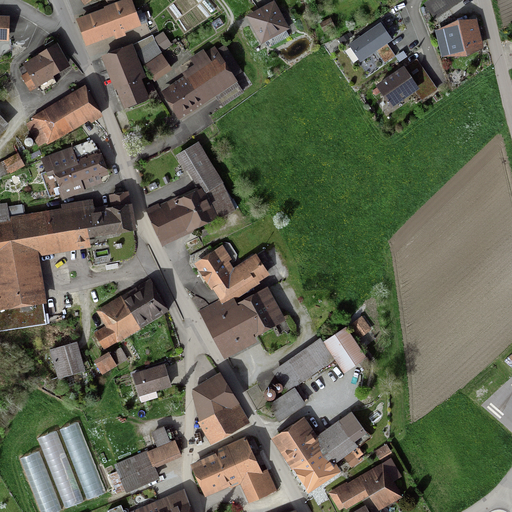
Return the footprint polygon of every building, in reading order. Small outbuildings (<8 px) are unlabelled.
[(137,24),(128,0),(126,0),(106,8),(107,11),(80,21),(88,42),(114,32),(115,35),(116,34),(116,35),(123,33),(123,32),(124,31),(123,29),(137,24)] [(432,0),(428,3),(436,16),(458,0),(432,0)] [(273,6),(252,17),(263,38),(284,27),(273,6)] [(321,23),(324,30),(333,26),(330,19),(321,23)] [(474,23),(446,30),(451,52),(479,45),(474,23)] [(391,39),(381,24),(349,45),(360,61),(391,39)] [(161,51),(171,45),(163,33),(153,39),(161,51)] [(139,79),(145,77),(131,45),(105,56),(125,106),(147,98),(139,79)] [(66,65),(56,47),(19,68),(31,90),(38,86),(42,92),(56,83),(51,73),(66,65)] [(207,58),(203,51),(192,58),(196,65),(184,73),(189,80),(167,94),(179,113),(240,72),(224,47),(207,58)] [(145,66),(152,77),(168,65),(161,55),(145,66)] [(424,98),(436,89),(416,60),(378,86),(391,105),(417,87),(424,98)] [(91,120),(100,114),(87,90),(76,96),(77,97),(60,107),(58,102),(35,116),(47,138),(64,128),(65,130),(80,121),(81,121),(88,117),(91,120)] [(43,158),(48,171),(41,173),(49,196),(63,191),(62,188),(80,181),(81,185),(85,183),(86,186),(100,181),(98,174),(105,172),(98,153),(96,153),(91,140),(43,158)] [(217,213),(219,216),(235,209),(222,182),(198,143),(178,155),(185,166),(191,163),(197,171),(196,171),(201,179),(202,179),(208,189),(182,202),(180,199),(169,205),(170,208),(161,211),(158,204),(146,209),(160,240),(217,213)] [(18,154),(7,160),(13,171),(24,165),(18,154)] [(133,226),(130,208),(129,207),(128,203),(127,203),(125,192),(112,195),(114,206),(115,206),(116,210),(71,217),(69,208),(23,216),(0,220),(0,330),(46,324),(34,248),(86,239),(86,235),(133,226)] [(6,203),(0,204),(0,220),(23,216),(21,205),(8,207),(6,203)] [(264,270),(255,256),(229,273),(216,252),(198,264),(221,298),(264,270)] [(120,303),(119,301),(101,311),(109,325),(95,333),(104,348),(113,343),(112,341),(117,339),(115,336),(165,306),(153,284),(120,303)] [(221,349),(282,317),(268,291),(214,320),(212,317),(206,321),(221,349)] [(196,295),(192,298),(200,312),(211,307),(204,300),(196,295)] [(367,326),(361,318),(351,325),(357,333),(367,326)] [(346,327),(323,342),(343,372),(366,357),(346,327)] [(322,342),(276,374),(287,391),(333,359),(322,342)] [(71,344),(51,350),(59,376),(78,371),(71,344)] [(127,359),(120,348),(111,353),(117,364),(127,359)] [(116,365),(110,355),(96,363),(102,373),(116,365)] [(164,365),(133,375),(140,399),(143,400),(155,396),(156,394),(155,389),(170,384),(164,365)] [(215,438),(248,420),(222,376),(213,381),(212,380),(196,390),(204,419),(215,438)] [(269,404),(278,417),(302,401),(293,389),(287,392),(269,404)] [(95,416),(96,421),(113,418),(112,412),(95,416)] [(89,496),(105,489),(75,413),(59,420),(89,496)] [(333,462),(368,437),(355,418),(320,443),(333,462)] [(72,496),(80,493),(53,422),(37,429),(54,472),(65,468),(70,481),(62,484),(63,488),(68,487),(72,496)] [(296,466),(310,486),(334,470),(326,459),(325,460),(299,422),(279,436),(298,465),(296,466)] [(164,429),(153,434),(158,446),(169,441),(164,429)] [(261,472),(245,437),(234,442),(236,448),(197,466),(208,490),(244,474),(255,499),(275,489),(266,469),(261,472)] [(179,452),(175,441),(148,452),(148,451),(116,464),(127,489),(157,476),(152,464),(179,452)] [(59,511),(62,511),(35,443),(19,450),(44,511),(59,511)] [(383,464),(379,466),(384,474),(391,487),(395,485),(391,478),(395,476),(391,470),(396,468),(393,462),(392,463),(387,453),(390,451),(386,444),(375,451),(383,464)] [(351,453),(345,458),(351,466),(357,461),(351,453)] [(375,504),(395,493),(391,487),(384,474),(379,466),(363,476),(365,478),(354,485),(354,486),(346,491),(343,485),(330,492),(337,504),(342,501),(345,506),(368,493),(375,504)] [(158,492),(156,486),(149,488),(152,494),(158,492)] [(192,511),(184,490),(157,502),(159,505),(147,510),(146,507),(134,511),(124,511),(121,504),(108,510),(108,511),(192,511)]
